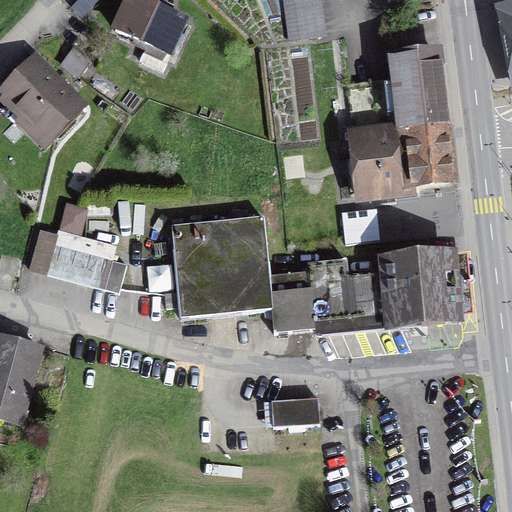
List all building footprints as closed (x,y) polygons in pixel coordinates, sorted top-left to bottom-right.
[(76,0),(72,5),(83,15),(96,0),(76,0)] [(137,0),(129,0),(115,32),(148,47),(168,56),(184,22),(161,11),(137,0)] [(137,0),(161,11),(166,0),(137,0)] [(284,0),(290,41),(321,37),(316,0),(284,0)] [(168,56),(148,47),(141,63),(162,73),(170,57),(168,56)] [(387,134),(393,189),(413,187),(414,187),(452,182),(437,56),(423,58),(422,51),(407,52),(408,59),(392,61),(394,86),(348,92),(353,138),(387,134)] [(62,66),(77,78),(87,64),(72,53),(62,66)] [(83,108),(34,61),(17,78),(13,74),(0,86),(0,96),(23,119),(26,117),(51,141),(83,108)] [(414,187),(413,187),(393,189),(387,134),(353,138),(352,138),(360,202),(415,195),(414,187)] [(86,216),(112,216),(112,203),(86,203),(86,216)] [(376,211),(342,215),(345,246),(380,242),(376,211)] [(307,267),(308,275),(270,279),(264,220),(171,228),(180,321),(272,313),(274,336),(313,332),(314,333),(314,334),(314,335),(315,336),(316,336),(317,337),(318,337),(319,337),(320,337),(321,337),(398,330),(398,324),(457,318),(452,258),(392,263),(393,276),(348,280),(347,263),(307,267)] [(46,276),(104,292),(112,263),(54,247),(46,276)] [(20,424),(40,351),(0,340),(0,419),(20,425),(20,424)] [(318,401),(271,404),(273,430),(320,427),(318,401)]
